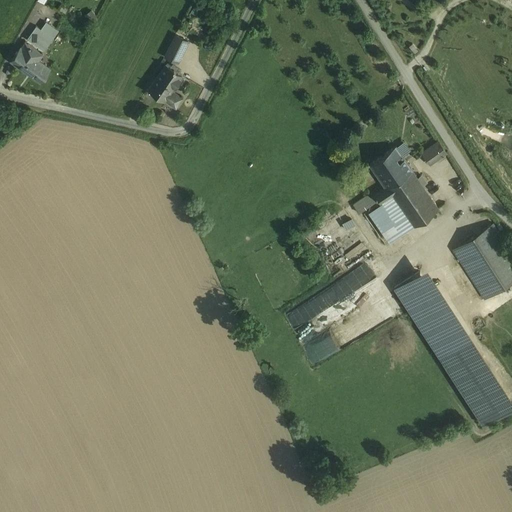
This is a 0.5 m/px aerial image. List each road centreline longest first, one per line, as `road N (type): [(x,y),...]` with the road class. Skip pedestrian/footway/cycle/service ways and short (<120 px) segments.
road 1 (unclassified): [(255,0),(181,132),(0,95)]
road 2 (unclassified): [(511,224),(487,200),(359,0)]
